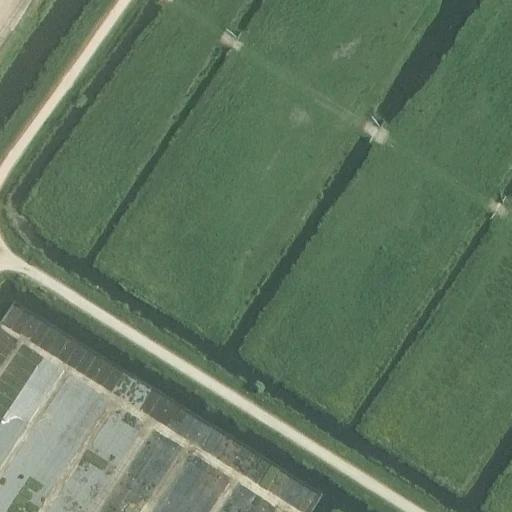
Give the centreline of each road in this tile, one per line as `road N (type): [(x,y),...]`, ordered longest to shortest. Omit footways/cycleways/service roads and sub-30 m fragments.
road 1 (unknown): [(436,511),(0,242)]
road 2 (track): [(511,217),(171,0)]
road 3 (unknown): [(0,154),(108,0)]
